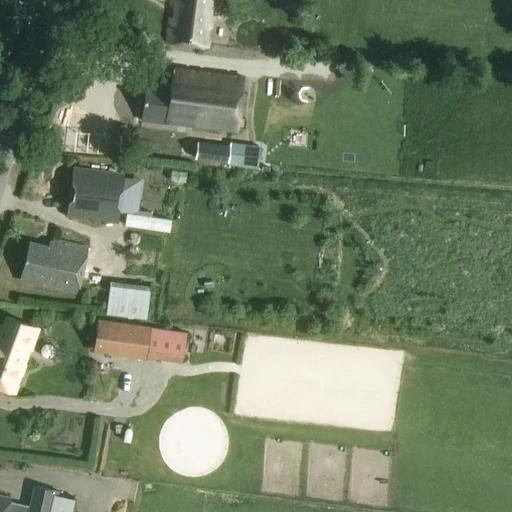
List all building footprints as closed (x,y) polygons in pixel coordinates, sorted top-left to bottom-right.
[(213,0),(171,0),(171,4),(177,5),(175,18),(170,18),(167,41),(208,47),(213,0)] [(244,77),(175,67),(173,84),(155,82),(154,87),(145,86),(141,118),(237,131),(244,77)] [(229,145),(197,141),(195,159),(227,163),(227,164),(257,168),(259,146),(230,142),(229,145)] [(118,221),(119,214),(136,216),(142,179),(124,177),(125,173),(74,166),(68,215),(118,221)] [(51,247),(34,243),(29,241),(19,279),(76,294),(88,249),(53,240),(51,247)] [(150,286),(110,281),(106,314),(146,319),(150,286)] [(35,329),(7,318),(4,326),(0,324),(0,386),(12,391),(35,329)] [(97,319),(92,350),(182,363),(186,333),(148,328),(149,325),(97,319)] [(71,511),(75,500),(56,495),(57,492),(34,486),(29,506),(10,502),(11,498),(0,495),(0,511),(71,511)]
